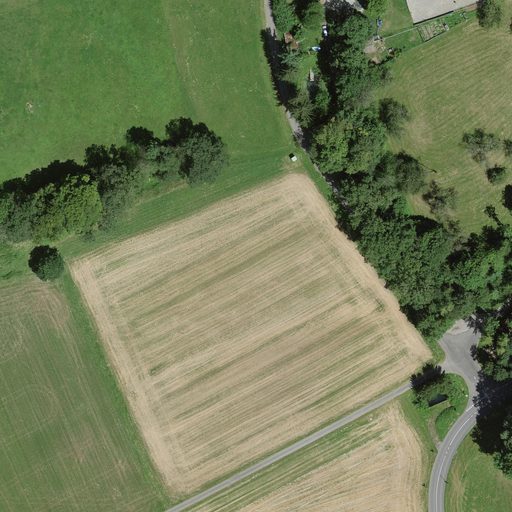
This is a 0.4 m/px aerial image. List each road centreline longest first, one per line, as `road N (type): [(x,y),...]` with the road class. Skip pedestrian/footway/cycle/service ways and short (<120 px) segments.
road 1 (unclassified): [(456,362),(300,141),(278,82),(266,0)]
road 2 (tertiary): [(486,402),(446,444),(434,511)]
